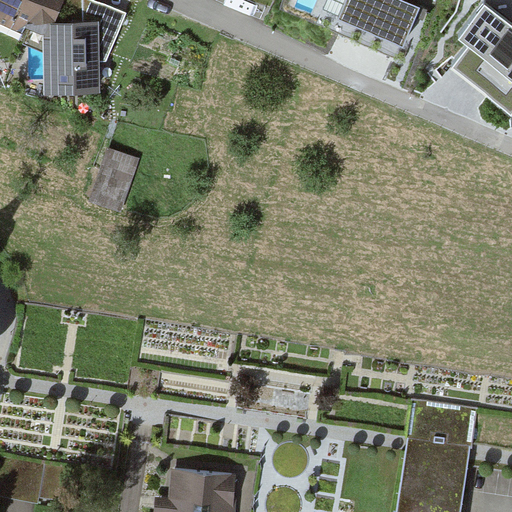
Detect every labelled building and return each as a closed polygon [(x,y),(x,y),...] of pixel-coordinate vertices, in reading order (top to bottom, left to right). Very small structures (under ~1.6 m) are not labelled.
[(64,0),(0,0),(0,24),(26,36),(22,43),(44,51),(43,35),(52,24),(55,24),(64,0)] [(99,22),(99,61),(107,61),(126,12),(95,0),(64,0),(55,24),(99,22)] [(399,0),(346,0),(339,19),(402,46),(418,8),(399,0)] [(467,47),(452,66),(511,113),(511,28),(485,7),(459,41),(467,47)] [(44,51),(45,95),(100,93),(99,61),(99,22),(55,24),(52,24),(43,35),(44,51)] [(90,199),(122,210),(139,161),(107,150),(90,199)] [(415,397),(395,511),(458,511),(476,407),(415,397)] [(69,470),(1,458),(0,466),(0,487),(64,498),(69,470)] [(234,511),(239,474),(172,467),(169,496),(156,494),(154,510),(167,511),(234,511)]
